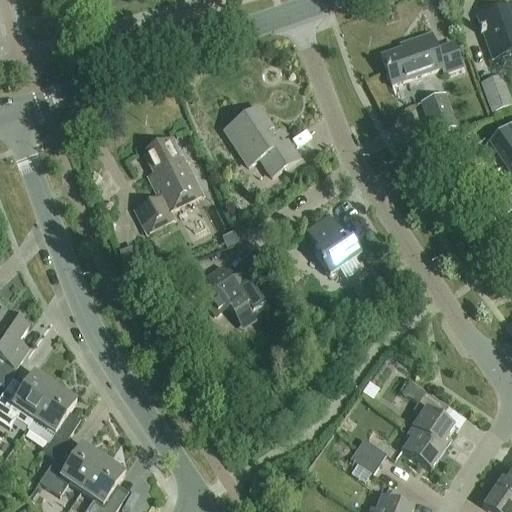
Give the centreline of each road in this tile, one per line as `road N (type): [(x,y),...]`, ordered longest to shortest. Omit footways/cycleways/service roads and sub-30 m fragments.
road 1 (unclassified): [(201,502),(87,311),(10,111)]
road 2 (tertiary): [(10,111),(296,14)]
road 3 (unclassified): [(495,373),(357,169)]
road 4 (unclassified): [(357,169),(296,14)]
road 5 (residential): [(237,251),(357,169)]
